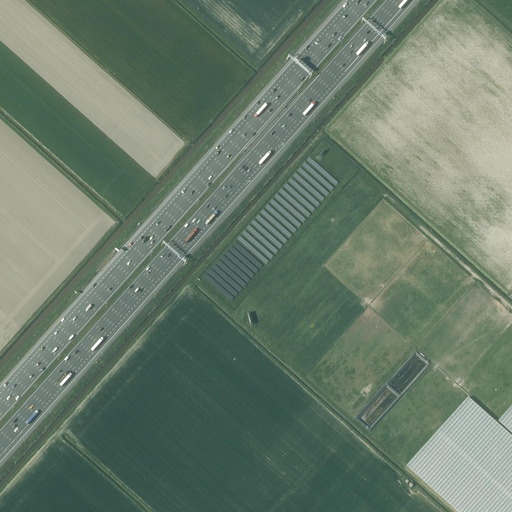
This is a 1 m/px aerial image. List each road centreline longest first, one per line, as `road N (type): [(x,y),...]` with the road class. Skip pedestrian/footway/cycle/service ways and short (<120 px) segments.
road 1 (motorway): [(0,442),(397,0)]
road 2 (motorway): [(365,0),(0,407)]
